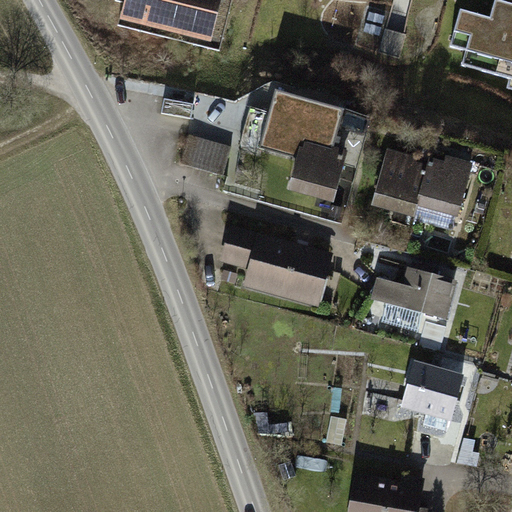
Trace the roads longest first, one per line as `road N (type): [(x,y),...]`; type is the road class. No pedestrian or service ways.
road 1 (secondary): [(40,0),(153,225),(256,511)]
road 2 (unknown): [(135,185),(179,188),(359,238)]
